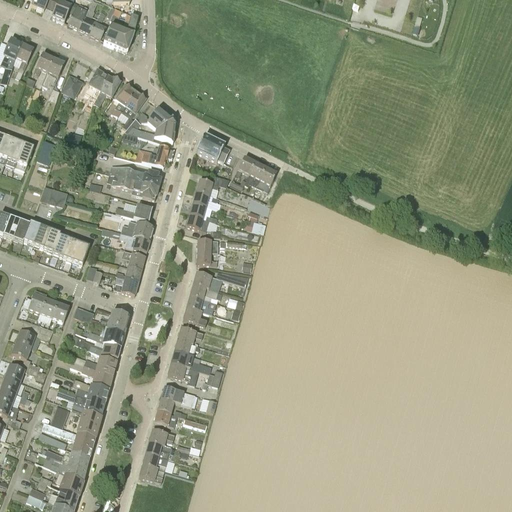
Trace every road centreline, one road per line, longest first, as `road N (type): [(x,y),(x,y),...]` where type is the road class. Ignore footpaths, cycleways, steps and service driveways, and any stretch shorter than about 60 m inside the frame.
road 1 (unclassified): [(511,259),(281,167)]
road 2 (residential): [(157,250),(173,254),(186,278),(155,387),(134,395)]
road 3 (residential): [(135,80),(3,10)]
road 4 (residential): [(157,250),(194,124)]
road 5 (residential): [(21,270),(140,314)]
road 6 (residential): [(85,511),(118,391)]
road 7 (residential): [(134,395),(147,415),(121,511)]
